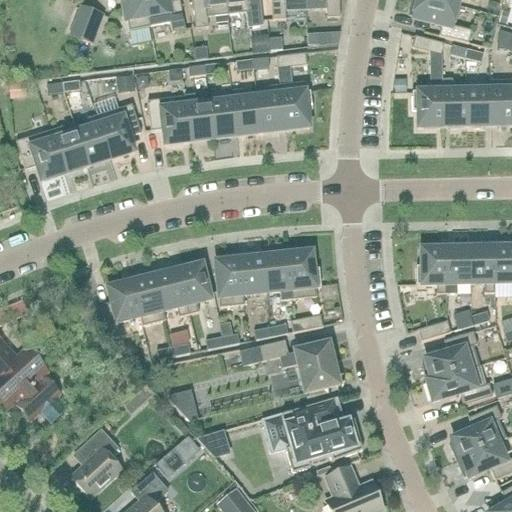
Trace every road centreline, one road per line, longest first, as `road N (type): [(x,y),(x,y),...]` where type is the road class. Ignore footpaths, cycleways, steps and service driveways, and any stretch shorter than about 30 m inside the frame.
road 1 (unclassified): [(0,266),(65,238),(189,206),(351,192)]
road 2 (residential): [(351,192),(369,345),(388,420),(427,511)]
road 3 (residential): [(369,0),(354,95),(351,192)]
road 4 (unclassified): [(351,192),(511,188)]
